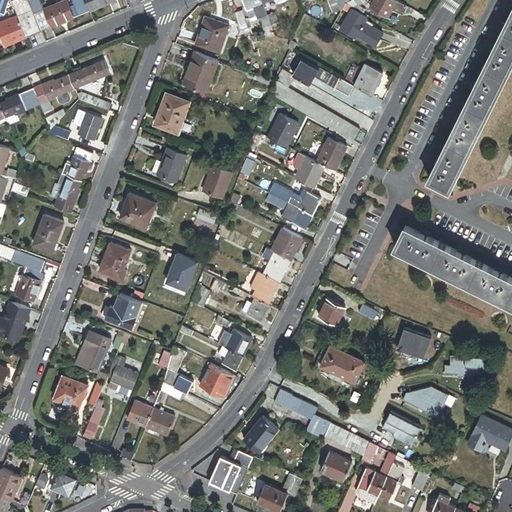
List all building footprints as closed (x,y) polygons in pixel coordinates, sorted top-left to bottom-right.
[(18,0),(0,0),(0,11),(6,13),(10,3),(12,2),(18,0)] [(42,31),(29,2),(24,0),(18,0),(12,2),(17,16),(0,23),(0,33),(5,46),(42,31)] [(44,10),(40,0),(33,0),(29,2),(42,31),(65,22),(58,4),(44,10)] [(74,18),(67,0),(58,4),(65,22),(74,18)] [(89,11),(84,0),(66,0),(67,0),(74,18),(89,11)] [(84,0),(89,11),(113,0),(84,0)] [(89,11),(90,13),(116,2),(115,0),(113,0),(89,11)] [(263,7),(260,0),(240,0),(245,13),(256,9),(260,20),(264,30),(271,28),(267,18),(263,7)] [(365,4),(363,0),(356,0),(352,2),(355,9),(359,7),(365,4)] [(397,2),(393,0),(374,0),(373,3),(370,9),(388,18),(392,10),(397,2)] [(330,11),(344,5),(343,2),(328,7),(330,11)] [(355,9),(352,2),(344,5),(351,9),(365,16),(367,12),(359,7),(355,9)] [(407,8),(397,2),(392,10),(402,16),(407,8)] [(351,9),(344,5),(342,10),(348,14),(351,9)] [(449,189),(511,61),(511,8),(427,178),(449,189)] [(256,9),(245,13),(249,24),(260,20),(256,9)] [(240,11),(233,14),(239,31),(247,28),(240,11)] [(370,25),(350,14),(340,33),(360,44),(361,42),(377,51),(385,36),(369,27),(370,25)] [(194,44),(205,17),(200,15),(190,43),(194,44)] [(267,18),(271,28),(278,25),(275,15),(267,18)] [(228,26),(205,17),(194,44),(217,53),(228,26)] [(264,30),(260,32),(264,41),(274,38),(271,28),(264,30)] [(204,93),(216,61),(192,52),(188,64),(191,65),(183,85),(204,93)] [(294,57),(287,53),(278,70),(287,75),(291,69),(288,68),(294,57)] [(296,79),(310,87),(314,78),(349,97),(354,88),(305,62),(302,68),(297,66),(292,76),(297,78),(296,79)] [(191,65),(188,64),(180,84),(183,85),(191,65)] [(364,65),(353,85),(371,95),(382,74),(364,65)] [(94,66),(67,77),(72,89),(99,78),(94,66)] [(273,84),(288,92),(294,81),(279,73),(273,84)] [(72,89),(67,77),(51,84),(50,82),(32,89),(38,106),(41,105),(50,101),(57,98),(56,95),(69,90),(72,89)] [(38,106),(32,89),(8,99),(9,101),(0,105),(0,109),(4,118),(14,113),(15,115),(38,106)] [(69,90),(56,95),(57,98),(59,103),(63,104),(70,101),(72,97),(69,90)] [(288,92),(283,102),(354,139),(359,130),(288,92)] [(166,95),(155,125),(177,134),(189,103),(166,95)] [(83,96),(80,103),(94,109),(97,102),(83,96)] [(54,109),(50,101),(41,105),(44,113),(54,109)] [(94,109),(107,114),(109,107),(97,102),(94,109)] [(354,139),(283,102),(282,104),(353,142),(354,139)] [(280,112),(269,138),(280,143),(291,147),(301,123),(297,121),(292,118),(280,112)] [(15,115),(14,113),(4,118),(7,125),(17,121),(15,115)] [(78,113),(72,127),(78,130),(75,138),(92,145),(101,122),(78,113)] [(51,130),(64,116),(61,114),(45,120),(49,132),(51,130)] [(57,133),(51,130),(49,132),(46,136),(54,140),(57,133)] [(69,137),(57,133),(54,140),(66,145),(69,137)] [(329,134),(318,160),(329,163),(340,169),(350,148),(345,143),(339,141),(329,134)] [(10,153),(0,149),(0,177),(1,178),(10,153)] [(166,149),(155,177),(173,183),(184,156),(166,149)] [(71,171),(67,181),(79,186),(83,175),(85,176),(92,158),(76,152),(69,170),(71,171)] [(318,160),(300,152),(294,164),(300,169),(295,178),(312,185),(316,187),(329,163),(318,160)] [(35,160),(27,157),(26,158),(22,162),(32,167),(35,160)] [(69,170),(65,168),(61,178),(67,181),(71,171),(69,170)] [(17,175),(8,172),(5,179),(14,182),(17,175)] [(209,172),(199,199),(219,207),(229,180),(209,172)] [(67,181),(61,178),(57,189),(61,191),(63,192),(67,181)] [(79,186),(67,181),(63,192),(61,191),(57,200),(73,206),(77,197),(75,196),(79,186)] [(27,192),(13,186),(10,193),(24,200),(27,192)] [(276,190),(273,196),(287,203),(290,196),(276,190)] [(305,192),(302,190),(297,200),(290,196),(287,203),(297,208),(305,192)] [(297,208),(311,215),(319,198),(305,192),(297,208)] [(130,194),(120,219),(147,229),(156,205),(130,194)] [(269,203),(273,196),(268,194),(264,201),(269,203)] [(287,203),(273,196),(269,203),(283,210),(287,203)] [(297,208),(287,203),(283,210),(279,218),(290,223),(297,208)] [(304,229),(311,215),(297,208),(290,223),(304,229)] [(216,216),(198,210),(195,219),(213,226),(216,216)] [(45,220),(33,249),(50,255),(62,227),(45,220)] [(511,278),(404,226),(393,247),(511,305),(511,278)] [(300,237),(281,228),(270,250),(272,252),(289,260),(300,237)] [(108,245),(98,270),(119,278),(129,252),(108,245)] [(24,270),(39,276),(44,264),(13,252),(9,263),(25,269),(24,270)] [(272,252),(261,274),(278,282),(289,260),(272,252)] [(185,293),(198,261),(176,253),(164,285),(185,293)] [(24,270),(14,297),(31,304),(42,277),(39,276),(24,270)] [(261,274),(256,272),(248,288),(253,290),(261,274)] [(278,282),(261,274),(253,290),(250,297),(252,298),(266,305),(278,282)] [(228,286),(214,279),(210,286),(212,287),(210,290),(216,293),(218,290),(224,293),(228,286)] [(211,293),(198,287),(197,289),(209,295),(211,293)] [(197,289),(190,302),(203,309),(209,295),(197,289)] [(141,301),(119,293),(113,308),(109,306),(104,319),(130,329),(141,301)] [(258,322),(266,305),(252,298),(250,303),(245,313),(244,315),(258,322)] [(346,307),(327,298),(318,317),(336,326),(346,307)] [(250,303),(245,300),(240,311),(245,313),(250,303)] [(134,330),(144,303),(141,301),(130,329),(134,330)] [(0,333),(17,340),(29,310),(9,303),(2,319),(0,318),(0,333)] [(379,311),(364,303),(360,311),(375,319),(379,311)] [(225,328),(228,321),(216,315),(213,322),(225,328)] [(82,324),(74,344),(82,347),(77,362),(90,367),(104,333),(82,324)] [(191,331),(181,326),(178,332),(188,337),(191,331)] [(423,357),(430,337),(402,327),(396,344),(411,349),(410,353),(423,357)] [(227,349),(241,356),(250,339),(231,329),(229,333),(222,347),(227,349)] [(223,330),(216,344),(221,346),(222,347),(229,333),(223,330)] [(122,333),(116,331),(110,345),(112,348),(115,350),(118,342),(122,333)] [(123,344),(127,335),(122,333),(118,342),(123,344)] [(411,349),(396,344),(395,348),(410,353),(411,349)] [(183,350),(173,345),(170,351),(170,354),(165,368),(165,369),(172,373),(183,350)] [(365,361),(331,345),(327,354),(322,352),(317,363),(318,364),(316,368),(329,374),(327,378),(341,384),(343,381),(352,385),(354,380),(356,381),(365,361)] [(222,347),(221,346),(217,354),(223,357),(227,349),(222,347)] [(234,371),(241,356),(227,349),(223,357),(220,364),(234,371)] [(165,368),(170,354),(162,352),(158,366),(165,368)] [(488,377),(488,355),(450,354),(450,364),(445,364),(445,374),(458,374),(458,376),(488,377)] [(118,356),(115,364),(122,367),(125,359),(118,356)] [(106,375),(110,377),(115,364),(111,363),(106,375)] [(133,363),(130,370),(136,372),(139,365),(133,363)] [(222,396),(232,375),(209,363),(198,385),(222,396)] [(136,372),(130,370),(122,367),(115,364),(110,377),(108,380),(117,384),(130,389),(136,372)] [(172,373),(165,369),(160,383),(180,391),(184,393),(190,381),(172,373)] [(61,374),(52,398),(77,408),(87,383),(61,374)] [(117,384),(108,380),(106,386),(115,390),(117,384)] [(180,391),(160,383),(156,392),(176,400),(180,391)] [(451,405),(455,397),(433,387),(405,392),(402,399),(439,418),(447,402),(451,405)] [(315,416),(315,415),(318,409),(286,394),(287,392),(281,389),(277,397),(288,402),(285,409),(303,417),(306,412),(315,416)] [(288,402),(277,397),(274,403),(285,409),(288,402)] [(143,426),(151,406),(133,399),(125,418),(143,426)] [(173,415),(151,406),(143,426),(165,435),(173,415)] [(413,445),(422,428),(390,411),(383,426),(395,432),(393,435),(413,445)] [(312,422),(315,416),(306,412),(303,417),(312,422)] [(511,439),(511,427),(484,414),(469,444),(483,450),(486,440),(507,451),(511,439)] [(277,426),(260,415),(243,439),(260,451),(277,426)] [(312,422),(309,428),(326,436),(331,424),(332,423),(315,415),(315,416),(312,422)] [(95,424),(87,421),(81,434),(89,438),(95,424)] [(331,424),(326,436),(365,454),(370,443),(331,424)] [(378,446),(370,443),(365,454),(363,459),(370,463),(378,446)] [(232,461),(221,456),(210,480),(238,492),(254,457),(237,449),(232,461)] [(353,461),(330,451),(321,469),(344,479),(353,461)] [(390,452),(381,473),(388,476),(394,462),(397,455),(393,453),(390,452)] [(406,467),(394,462),(388,476),(399,481),(403,483),(406,478),(402,476),(406,467)] [(20,475),(0,467),(0,494),(10,499),(11,499),(20,475)] [(380,495),(388,476),(381,473),(367,467),(359,485),(380,495)] [(422,467),(414,486),(423,490),(432,471),(422,467)] [(76,477),(57,469),(48,490),(58,494),(60,491),(68,495),(76,477)] [(41,491),(47,478),(46,475),(39,472),(33,487),(41,491)] [(399,481),(388,476),(380,495),(391,500),(399,481)] [(294,499),(302,481),(295,478),(288,493),(265,483),(257,501),(281,511),(287,496),(294,499)] [(4,511),(10,499),(0,494),(0,511),(4,511)] [(440,494),(432,511),(455,511),(458,507),(449,503),(451,499),(440,494)]
